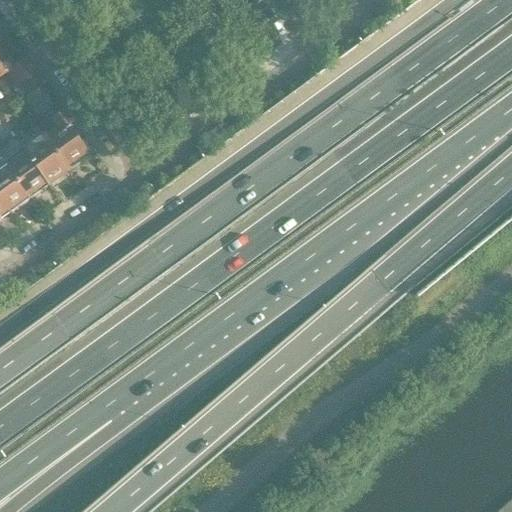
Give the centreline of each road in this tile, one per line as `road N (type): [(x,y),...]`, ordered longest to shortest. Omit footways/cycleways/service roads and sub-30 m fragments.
road 1 (motorway): [(511,45),(0,418)]
road 2 (motorway): [(504,0),(0,370)]
road 3 (motorway): [(457,0),(0,335)]
road 4 (motorway): [(113,511),(511,171)]
road 5 (motorway): [(106,407),(511,109)]
road 6 (residential): [(143,176),(23,0)]
road 7 (residential): [(0,282),(143,176)]
road 8 (motorway): [(0,506),(106,407)]
road 9 (residential): [(143,176),(251,97)]
road 10 (motorway): [(0,483),(106,407)]
